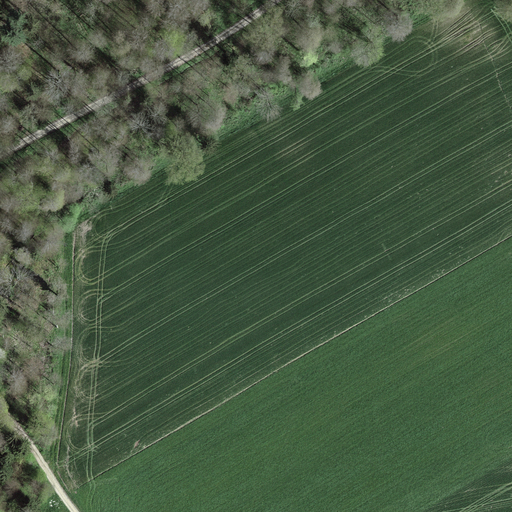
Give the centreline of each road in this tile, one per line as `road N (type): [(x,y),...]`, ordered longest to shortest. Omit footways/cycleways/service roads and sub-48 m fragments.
road 1 (track): [(0,153),(155,74),(274,0)]
road 2 (track): [(75,511),(0,411)]
